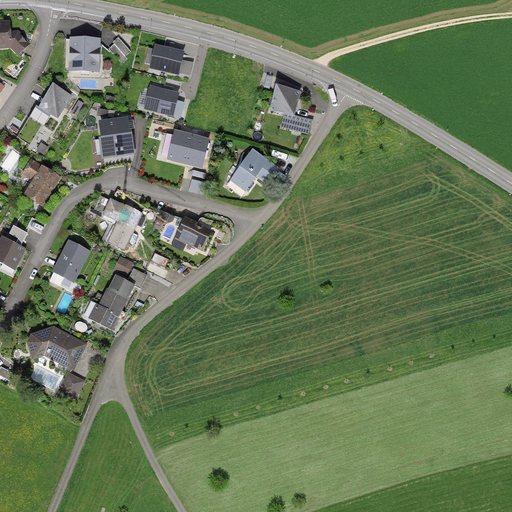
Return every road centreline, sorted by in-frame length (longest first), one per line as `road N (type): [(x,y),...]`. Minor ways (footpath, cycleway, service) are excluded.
road 1 (tertiary): [(53,0),(198,29),(314,69),(511,183)]
road 2 (residential): [(257,222),(126,184),(94,186),(62,214),(3,336)]
road 3 (track): [(314,69),(331,55),(382,40),(511,16)]
road 4 (residential): [(49,0),(37,73),(0,127)]
